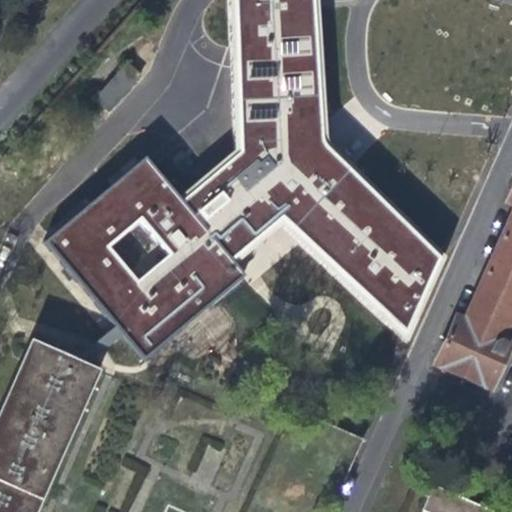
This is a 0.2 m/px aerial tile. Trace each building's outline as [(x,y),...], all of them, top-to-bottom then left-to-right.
[(227,0),(242,153),(186,205),(230,259),(287,215),(412,330),(439,258),(325,142),(311,0),(227,0)] [(112,111),(140,71),(124,60),(96,100),(112,111)] [(150,160),(65,235),(145,343),(241,272),(230,259),(186,205),(150,160)] [(511,187),(505,204),(511,207),(511,211),(462,325),(453,320),(432,367),(486,392),(507,345),(498,340),(511,309),(511,187)] [(0,511),(32,511),(95,373),(26,343),(0,401),(0,511)] [(301,414),(279,466),(337,492),(360,441),(301,414)] [(425,499),(419,511),(490,511),(431,486),(428,491),(424,490),(421,497),(425,499)]
